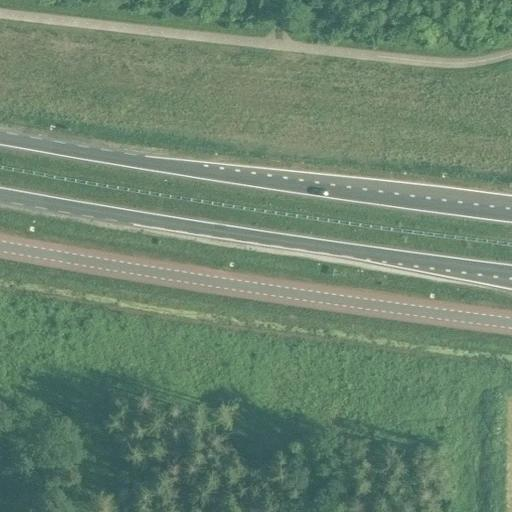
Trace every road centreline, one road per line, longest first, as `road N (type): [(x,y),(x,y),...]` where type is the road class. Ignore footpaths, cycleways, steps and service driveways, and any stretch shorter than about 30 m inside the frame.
road 1 (trunk): [(511,217),(0,139)]
road 2 (unclassified): [(0,246),(511,322)]
road 3 (trunk): [(0,195),(511,271)]
